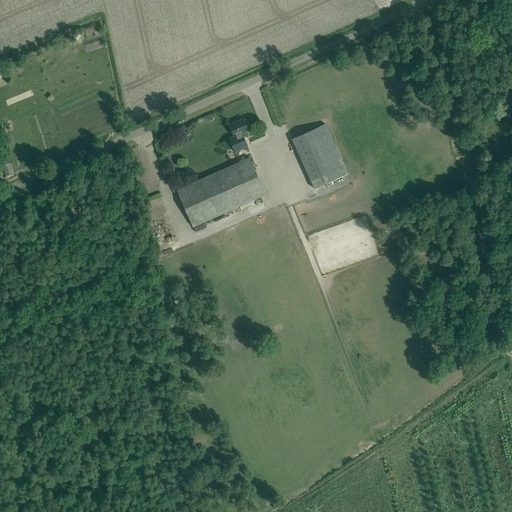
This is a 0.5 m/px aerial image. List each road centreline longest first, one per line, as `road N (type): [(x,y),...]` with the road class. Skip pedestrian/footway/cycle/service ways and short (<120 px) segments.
road 1 (unclassified): [(0,195),(434,0)]
road 2 (track): [(426,3),(506,330)]
